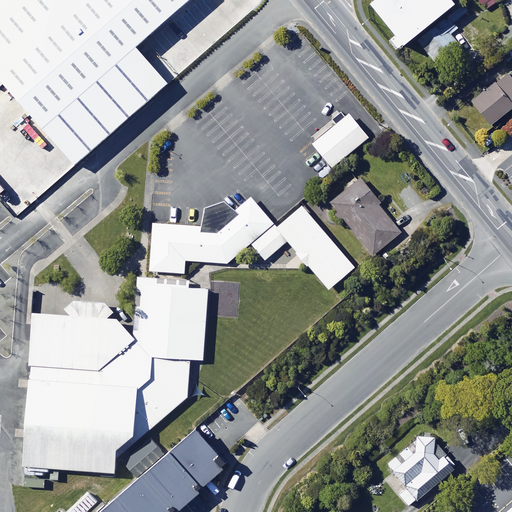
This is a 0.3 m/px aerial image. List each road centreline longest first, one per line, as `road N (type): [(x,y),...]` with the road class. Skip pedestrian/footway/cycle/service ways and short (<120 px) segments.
road 1 (unclassified): [(240,511),(260,465),(511,247)]
road 2 (tertiary): [(511,240),(315,0)]
